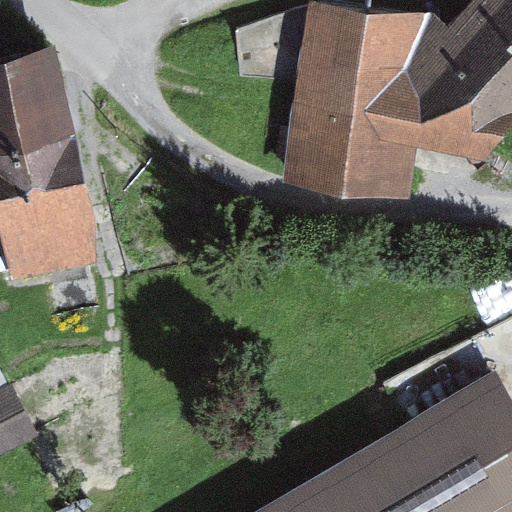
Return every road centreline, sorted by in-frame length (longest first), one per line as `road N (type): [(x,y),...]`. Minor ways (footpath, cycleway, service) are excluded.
road 1 (unclassified): [(101,63),(136,102),(259,193),(312,209),(511,223)]
road 2 (unclassified): [(101,63),(209,0)]
